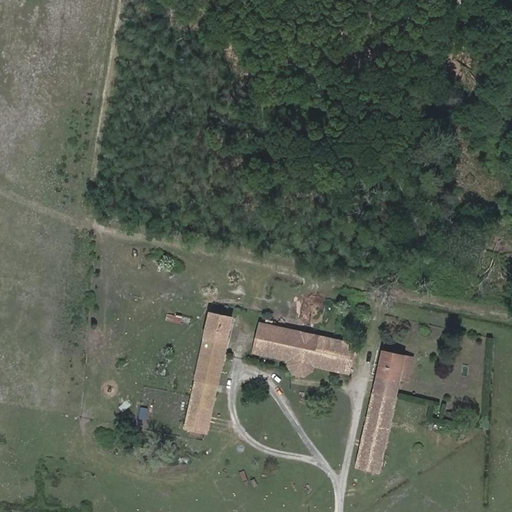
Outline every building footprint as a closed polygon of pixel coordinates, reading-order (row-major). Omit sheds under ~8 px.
[(232,318),(212,313),(206,337),(226,341),(232,318)] [(348,372),(354,346),(262,325),(256,350),(289,359),(289,362),(296,373),(305,375),(313,369),(314,364),(348,372)] [(226,341),(206,337),(197,380),(217,385),(226,341)] [(378,471),(404,357),(383,352),(358,466),(378,471)] [(169,365),(158,363),(156,374),(167,377),(169,365)] [(202,431),(206,432),(217,385),(197,380),(194,395),(186,427),(191,428),(202,431)]
